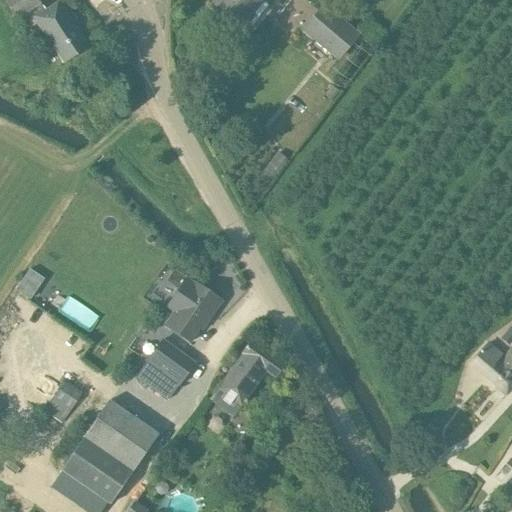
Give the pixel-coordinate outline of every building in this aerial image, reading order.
[(26,31),(37,24),(63,64),(88,47),(62,8),(61,9),(56,3),(44,10),(42,6),(42,7),(37,0),(3,0),(16,19),(17,18),(26,31)] [(218,0),(214,6),(237,26),(259,0),(218,0)] [(336,17),(337,16),(323,4),(301,31),(337,62),(360,35),(356,32),(355,32),(336,17)] [(272,180),(287,160),(277,152),(262,172),(272,180)] [(173,312),(164,326),(184,339),(189,343),(205,319),(208,321),(221,302),(193,283),(175,271),(166,283),(178,290),(166,307),(173,312)] [(89,331),(98,317),(67,297),(58,310),(89,331)] [(502,336),(511,344),(511,341),(511,328),(510,327),(502,336)] [(241,356),(217,390),(208,400),(232,418),(240,406),(264,373),(275,380),(285,366),(250,341),(240,355),(241,356)] [(161,342),(135,378),(167,401),(192,365),(161,342)] [(486,344),(470,364),(505,394),(511,386),(511,347),(502,358),(486,344)] [(64,381),(44,413),(61,424),(82,394),(64,381)] [(157,435),(108,401),(90,427),(83,422),(76,432),(83,437),(60,471),(109,505),(157,435)] [(283,424),(270,446),(286,457),(301,436),(283,424)]
